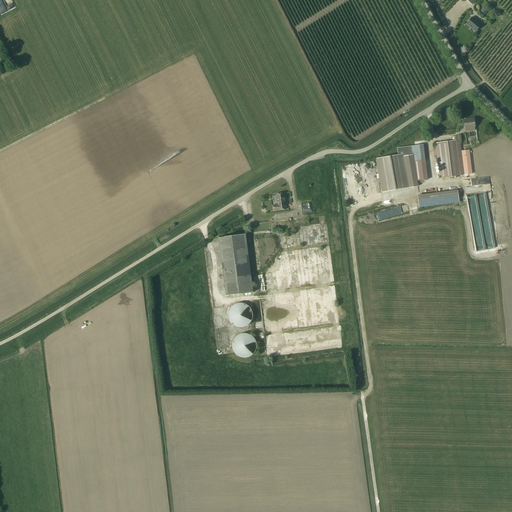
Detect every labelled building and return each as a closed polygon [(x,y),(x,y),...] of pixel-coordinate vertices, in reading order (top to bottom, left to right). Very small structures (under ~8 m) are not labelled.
[(475,31),(481,25),(472,17),(466,24),(475,31)] [(474,118),(464,120),(465,128),(466,132),(475,131),(475,127),(474,118)] [(459,136),(451,137),(451,141),(448,141),(435,143),(435,144),(440,178),(448,177),(464,175),(461,144),(459,136)] [(423,144),(397,148),(398,155),(376,158),(382,193),(418,186),(417,181),(428,180),(423,144)] [(472,174),(469,150),(461,151),(464,175),(472,174)] [(491,198),(490,184),(466,187),(467,200),(491,198)] [(448,204),(459,202),(458,190),(448,191),(418,195),(419,207),(448,204)] [(284,193),(276,194),(277,205),(273,205),(274,211),(286,209),(284,193)] [(307,203),(307,207),(301,208),(302,213),(312,212),(311,203),(307,203)] [(377,212),(379,219),(407,212),(405,206),(377,212)] [(226,296),(253,293),(246,234),(219,238),(226,296)] [(244,304),(241,304),(238,304),(235,305),(232,307),(230,310),(229,313),(228,316),(229,319),(230,322),(232,325),(235,327),(238,328),(241,329),(244,328),(247,327),(250,325),(252,322),(253,319),(253,316),(253,313),(252,310),(250,307),(247,305),(244,304)] [(248,332),(244,332),(241,332),(238,333),(236,335),(234,338),(232,341),(232,344),(232,347),(234,350),(236,353),(238,355),(241,356),(244,357),(248,356),(251,355),(253,353),(255,350),(257,347),(257,344),(257,341),(255,338),(253,335),(251,333),(248,332)]
